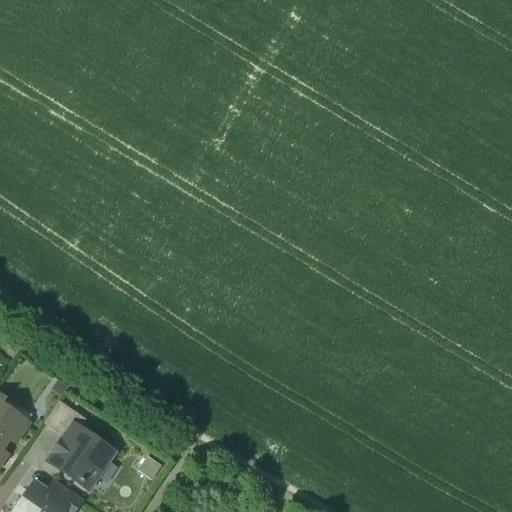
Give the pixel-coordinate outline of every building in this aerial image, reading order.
[(85,422),(58,403),(42,426),(63,440),(72,428),(78,432),(85,422)] [(0,410),(0,461),(5,454),(0,451),(7,441),(12,444),(24,427),(0,410)] [(63,440),(47,464),(85,491),(111,455),(78,432),(72,428),(63,440)] [(74,511),(81,502),(52,482),(43,494),(65,509),(64,511),(65,511),(74,511)] [(43,494),(32,486),(14,511),(63,511),(64,511),(65,509),(43,494)]
